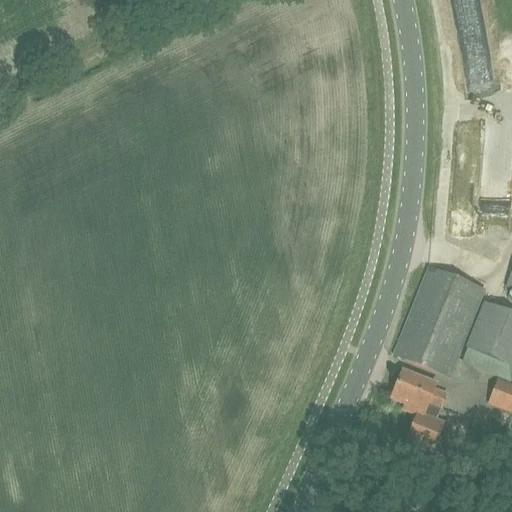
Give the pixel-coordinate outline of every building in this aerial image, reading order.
[(494,93),(491,43),(468,44),(471,94),(494,93)] [(457,233),(481,234),(482,205),(502,206),(502,212),(511,213),(511,203),(487,203),(490,125),(461,124),(457,233)] [(430,269),(394,356),(450,379),(486,293),(430,269)] [(473,368),(495,378),(501,365),(511,369),(511,316),(498,311),(473,368)] [(423,403),(440,410),(446,396),(434,391),(436,386),(402,373),(391,400),(405,405),(403,410),(417,416),(423,403)] [(511,414),(511,410),(511,389),(497,383),(488,405),(511,414)] [(435,422),(440,410),(423,403),(417,416),(407,441),(433,452),(443,425),(435,422)]
